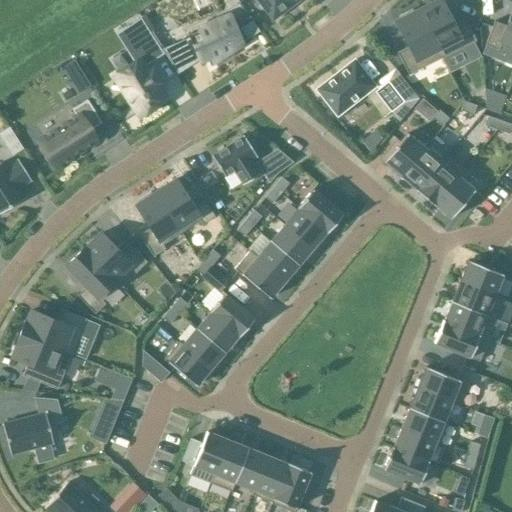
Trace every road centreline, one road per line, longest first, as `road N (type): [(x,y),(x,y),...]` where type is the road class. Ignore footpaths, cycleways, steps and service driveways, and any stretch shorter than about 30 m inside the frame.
road 1 (residential): [(0,296),(28,252),(110,180),(254,87)]
road 2 (residential): [(356,468),(439,265),(434,238),(385,203)]
road 3 (residential): [(385,203),(237,377),(234,401)]
road 4 (residential): [(385,203),(254,87)]
road 5 (residential): [(356,468),(234,401)]
road 6 (residential): [(254,87),(358,0)]
